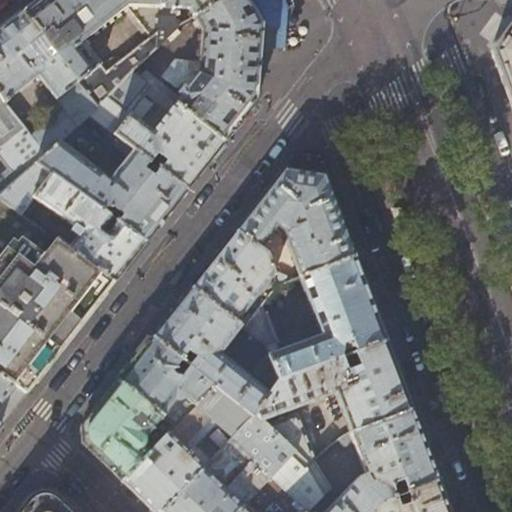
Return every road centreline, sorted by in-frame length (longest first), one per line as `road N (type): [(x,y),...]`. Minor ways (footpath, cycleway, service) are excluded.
road 1 (residential): [(34,432),(366,12)]
road 2 (secondary): [(366,12),(511,400)]
